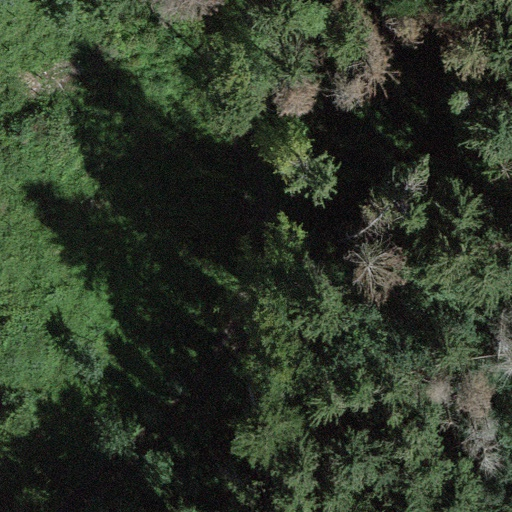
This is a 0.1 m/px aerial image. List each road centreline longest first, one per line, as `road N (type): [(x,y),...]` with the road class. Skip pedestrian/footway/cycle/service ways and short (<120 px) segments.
road 1 (track): [(337,280),(262,322),(76,511)]
road 2 (track): [(262,322),(210,0)]
